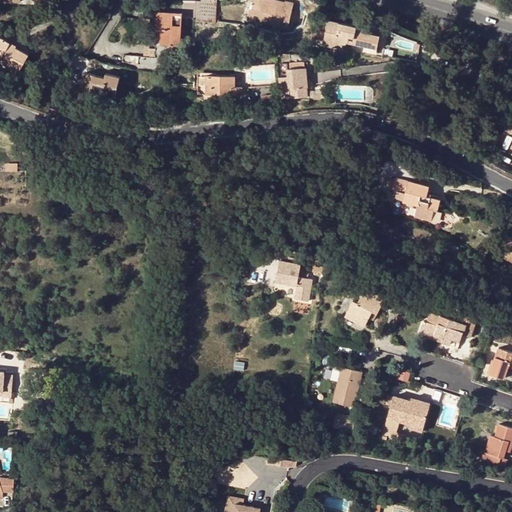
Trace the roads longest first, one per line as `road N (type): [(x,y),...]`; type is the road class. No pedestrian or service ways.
road 1 (tertiary): [(511,187),(430,144),(358,121),(99,135),(0,107)]
road 2 (residential): [(295,511),(305,478),(341,462),(511,491)]
